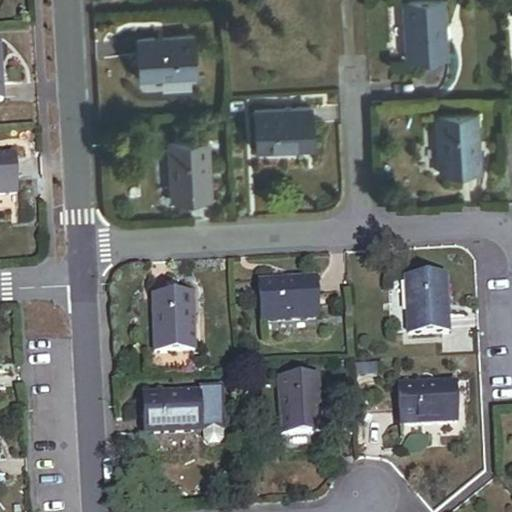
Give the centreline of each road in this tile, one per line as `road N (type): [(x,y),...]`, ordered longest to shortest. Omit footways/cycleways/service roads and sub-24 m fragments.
road 1 (residential): [(79,253),(359,236)]
road 2 (residential): [(63,0),(79,253)]
road 3 (residential): [(78,294),(90,511)]
road 4 (residential): [(359,236),(351,59)]
road 5 (residential): [(359,236),(477,230),(511,258)]
